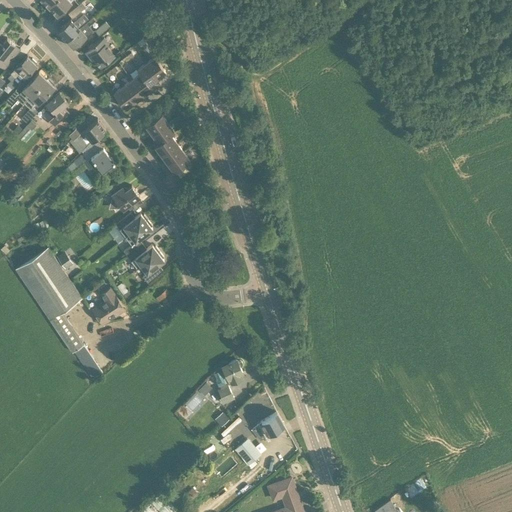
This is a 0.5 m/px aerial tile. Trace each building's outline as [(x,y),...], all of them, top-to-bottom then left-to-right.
[(73,0),(78,4),(81,2),(83,0),(56,0),(48,8),(56,17),(71,2),(72,0),(73,0)] [(78,4),(67,13),(70,16),(71,18),(86,7),(84,5),(81,2),(78,4)] [(139,16),(133,9),(126,15),(132,22),(136,18),(141,25),(144,22),(139,16)] [(64,39),(89,20),(83,13),(79,17),(73,21),(71,19),(56,30),(64,39)] [(89,20),(64,39),(72,48),(86,36),(86,35),(92,30),(88,26),(94,20),(92,17),(89,20)] [(99,36),(110,27),(105,22),(95,30),(99,36)] [(0,41),(0,64),(4,68),(20,48),(7,37),(2,43),(0,41)] [(100,67),(114,55),(106,45),(108,43),(103,37),(87,50),(94,59),(93,59),(100,67)] [(31,59),(27,55),(10,71),(20,81),(37,65),(35,63),(36,62),(32,58),(31,59)] [(145,63),(157,79),(166,72),(154,56),(145,63)] [(149,85),(157,79),(145,63),(137,69),(139,73),(151,89),(149,85)] [(29,96),(46,78),(38,71),(21,89),(24,91),(21,95),(15,89),(5,101),(10,107),(18,98),(23,103),(29,96)] [(142,95),(151,89),(139,73),(130,79),(142,95)] [(46,78),(29,96),(37,104),(54,87),(46,78)] [(133,102),(142,95),(130,79),(122,86),(133,102)] [(124,108),(133,102),(122,86),(112,92),(124,108)] [(53,125),(60,120),(68,112),(63,106),(67,102),(59,92),(46,104),(49,108),(43,114),(53,125)] [(27,123),(37,111),(31,106),(21,118),(27,123)] [(152,134),(168,123),(158,109),(142,121),(152,134)] [(91,141),(106,129),(97,118),(82,129),(78,124),(69,134),(73,140),(70,142),(79,153),(91,141)] [(22,140),(36,125),(31,120),(17,136),(22,140)] [(168,123),(152,134),(159,143),(170,134),(170,135),(174,131),(168,123)] [(22,128),(18,125),(14,130),(18,133),(22,128)] [(176,143),(170,135),(170,134),(159,143),(154,146),(161,155),(176,143)] [(167,163),(183,152),(176,143),(161,155),(167,163)] [(116,167),(113,163),(114,162),(103,148),(103,147),(87,160),(83,154),(67,166),(64,169),(67,173),(70,173),(83,162),(91,172),(99,167),(102,172),(106,168),(109,172),(116,167)] [(183,152),(167,163),(174,173),(185,164),(188,168),(191,166),(188,162),(190,161),(183,152)] [(121,160),(116,164),(122,171),(126,167),(121,160)] [(84,171),(76,177),(85,189),(92,184),(84,171)] [(0,181),(0,190),(4,194),(9,188),(0,181)] [(139,195),(131,185),(125,190),(122,186),(111,194),(123,209),(139,195)] [(125,237),(148,219),(144,214),(142,215),(140,212),(132,219),(129,214),(131,212),(115,223),(125,237)] [(127,256),(143,244),(143,243),(140,245),(136,241),(153,228),(151,226),(152,225),(148,219),(125,237),(131,244),(123,250),(127,256)] [(143,244),(127,256),(131,260),(137,268),(141,265),(160,251),(155,245),(154,246),(152,244),(146,248),(144,250),(140,246),(143,244)] [(9,250),(4,245),(0,249),(5,254),(9,250)] [(47,246),(15,268),(72,353),(75,352),(92,378),(102,371),(85,346),(86,346),(61,312),(82,297),(47,246)] [(73,262),(64,250),(56,256),(65,268),(73,262)] [(160,251),(141,265),(141,266),(146,273),(147,274),(157,267),(159,265),(165,261),(162,258),(164,257),(160,251)] [(146,273),(142,276),(148,283),(161,273),(157,267),(147,274),(146,273)] [(103,300),(92,308),(102,323),(118,312),(117,311),(123,307),(110,286),(99,293),(103,300)] [(169,292),(166,288),(155,298),(159,301),(169,292)] [(122,295),(126,300),(132,296),(128,290),(122,295)] [(237,360),(236,358),(221,366),(217,368),(213,372),(215,376),(216,379),(215,380),(218,386),(219,386),(220,387),(217,388),(221,395),(218,397),(222,404),(234,398),(228,384),(229,383),(242,376),(240,373),(243,372),(240,367),(242,366),(243,364),(242,362),(241,360),(239,359),(237,360)] [(202,386),(205,393),(216,389),(212,381),(202,386)] [(186,406),(192,411),(204,397),(199,392),(186,406)] [(229,418),(222,411),(215,419),(221,426),(229,418)] [(263,440),(269,436),(268,434),(283,424),(276,411),(261,421),(250,430),(259,441),(262,439),(263,440)] [(248,465),(262,453),(248,437),(235,449),(248,465)] [(254,468),(237,485),(241,489),(258,473),(254,468)] [(286,506),(269,511),(300,511),(296,499),(294,500),(292,494),(296,492),(291,477),(268,485),(273,499),(282,496),(286,506)] [(199,495),(193,487),(183,495),(188,502),(199,495)] [(157,504),(152,498),(139,511),(171,511),(177,506),(165,495),(157,504)] [(400,511),(399,510),(396,511),(390,499),(374,510),(375,511),(400,511)]
